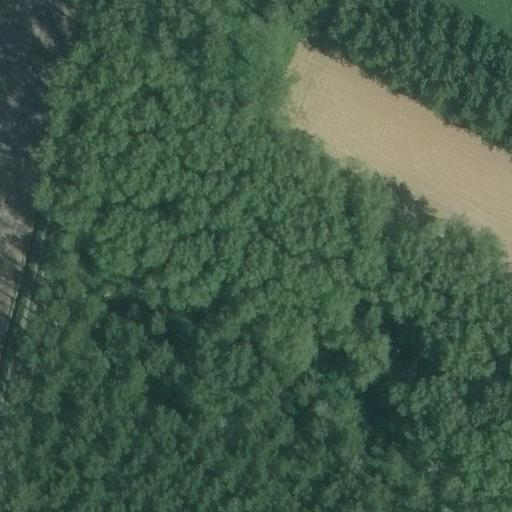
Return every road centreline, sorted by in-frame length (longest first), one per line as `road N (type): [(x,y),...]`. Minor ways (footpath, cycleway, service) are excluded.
road 1 (track): [(105,0),(0,409)]
road 2 (unclassified): [(511,106),(318,0)]
